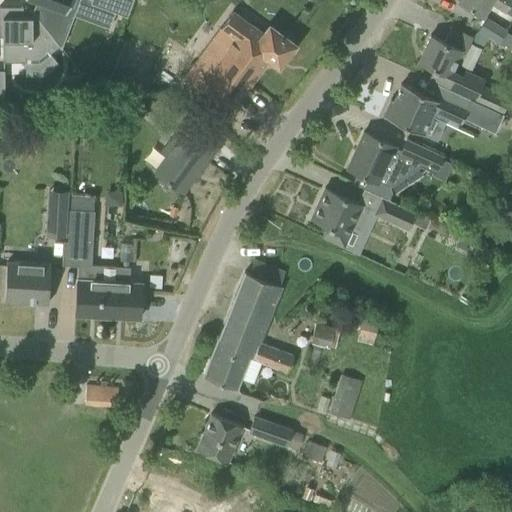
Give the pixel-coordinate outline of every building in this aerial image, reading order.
[(60,48),(78,0),(31,0),(36,1),(32,11),(60,48)] [(90,0),(90,3),(126,16),(131,0),(90,0)] [(511,0),(458,0),(475,11),(482,16),(490,4),(504,12),(511,0)] [(22,8),(0,8),(0,37),(2,38),(2,63),(24,63),(24,58),(37,58),(46,50),(49,54),(59,47),(34,15),(30,17),(22,17),(22,8)] [(183,77),(213,99),(229,111),(268,59),(278,66),(294,44),(267,24),(261,31),(232,10),(183,77)] [(511,35),(505,31),(507,29),(486,17),(476,32),(497,44),(498,42),(509,49),(511,44),(511,35)] [(430,35),(417,62),(432,69),(428,79),(451,90),(471,99),(474,101),(502,114),(509,99),(482,85),(461,75),(452,71),(462,50),(443,41),(430,35)] [(390,99),(382,116),(423,134),(434,112),(459,124),(463,116),(495,131),(503,114),(502,114),(474,101),(471,99),(451,90),(446,101),(423,91),(422,93),(401,83),(393,100),(390,99)] [(141,92),(124,93),(125,107),(141,106),(141,92)] [(183,193),(218,147),(209,140),(204,137),(183,121),(168,142),(176,148),(158,172),(157,173),(167,181),(183,193)] [(380,196),(388,199),(391,192),(389,186),(410,172),(410,165),(391,157),(395,146),(363,132),(346,168),(357,173),(352,183),(380,196)] [(397,154),(436,172),(443,155),(405,138),(397,154)] [(322,236),(340,244),(344,246),(363,205),(324,187),(310,218),(327,226),(322,236)] [(388,199),(380,196),(372,213),(407,229),(411,220),(425,227),(429,218),(388,199)] [(47,205),(46,236),(64,237),(66,206),(47,205)] [(91,243),(93,211),(69,210),(67,242),(91,243)] [(203,375),(222,383),(236,388),(241,378),(252,382),(260,363),(285,373),(292,355),(260,342),(282,286),(279,285),(285,270),(253,259),(248,273),(244,271),(203,375)] [(6,261),(4,301),(47,304),(50,263),(6,261)] [(113,317),(116,267),(91,265),(90,280),(77,279),(75,315),(113,317)] [(139,319),(141,283),(128,282),(128,268),(116,267),(113,317),(139,319)] [(357,335),(373,340),(378,320),(362,315),(357,335)] [(315,323),(309,344),(329,349),(334,328),(315,323)] [(328,412),(349,419),(361,380),(340,374),(328,412)] [(84,401),(116,404),(118,387),(86,385),(84,401)] [(196,449),(228,462),(242,426),(210,413),(196,449)] [(247,433),(285,446),(292,429),(254,415),(247,433)] [(302,455),(320,462),(325,447),(308,440),(302,455)] [(213,511),(186,500),(180,511),(213,511)]
